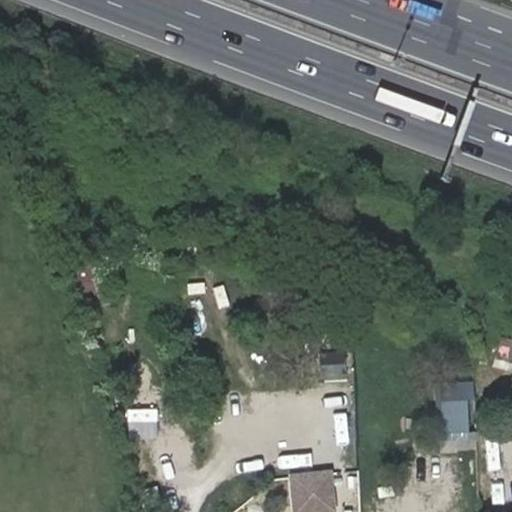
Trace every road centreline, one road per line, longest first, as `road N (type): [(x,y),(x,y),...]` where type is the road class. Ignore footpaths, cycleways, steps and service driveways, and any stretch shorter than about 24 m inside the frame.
road 1 (motorway): [(131,0),(511,141)]
road 2 (motorway): [(511,63),(339,0)]
